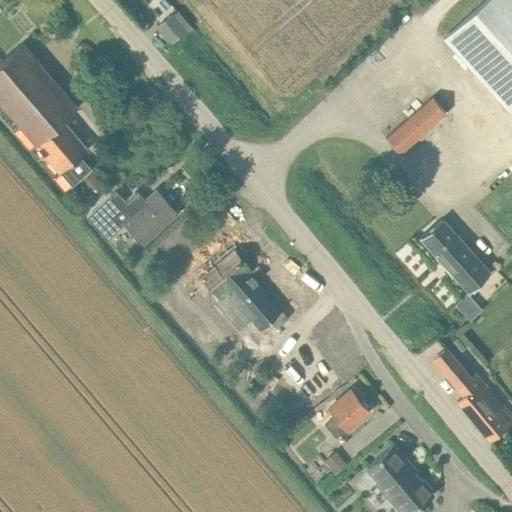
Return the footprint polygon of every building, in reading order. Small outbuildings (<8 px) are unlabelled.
[(511,0),(484,0),(443,37),(498,99),(499,100),(511,113),(511,0)] [(191,32),(189,29),(175,13),(160,28),(174,45),(191,32)] [(20,43),(0,60),(0,104),(61,171),(79,155),(86,148),(62,121),(77,106),(20,43)] [(399,153),(404,149),(446,112),(432,97),(386,137),(399,153)] [(82,181),(94,194),(106,183),(94,170),(82,181)] [(176,212),(154,189),(141,202),(132,193),(123,202),(112,191),(84,219),(106,242),(123,225),(143,245),(176,212)] [(470,291),(490,272),(441,218),(420,237),(470,291)] [(288,318),(280,308),(281,307),(251,271),(253,269),(234,245),(200,273),(218,295),(214,298),(238,328),(251,318),(258,327),(259,326),(267,335),(288,318)] [(457,337),(451,342),(460,352),(465,347),(457,337)] [(473,388),(466,380),(470,377),(446,349),(432,361),(462,397),(456,402),(488,440),(511,419),(511,416),(484,384),(477,390),(474,387),(473,388)] [(346,430),(370,409),(352,388),(327,408),(334,416),(325,423),(336,436),(345,429),(346,430)] [(400,511),(411,511),(433,494),(413,472),(415,470),(393,444),(366,467),(386,491),(384,493),(400,511)] [(334,473),(346,464),(335,450),(323,460),(334,473)]
